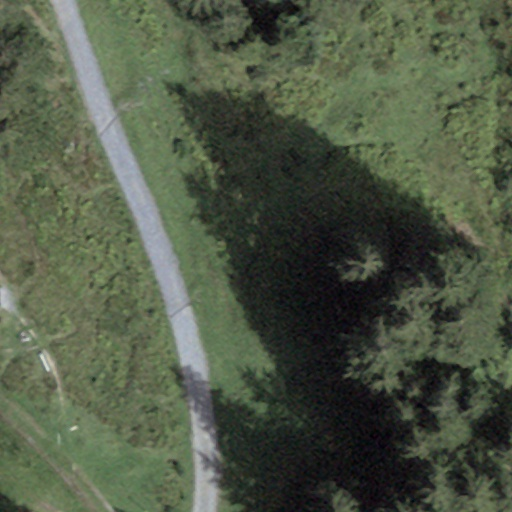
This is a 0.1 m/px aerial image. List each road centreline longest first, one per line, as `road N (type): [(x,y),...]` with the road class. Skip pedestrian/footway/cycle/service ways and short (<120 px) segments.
road 1 (track): [(60,0),(170,276),(202,423),(200,511)]
road 2 (track): [(98,511),(0,404)]
